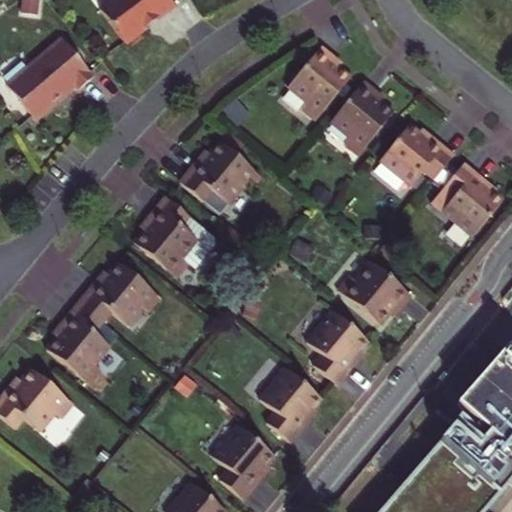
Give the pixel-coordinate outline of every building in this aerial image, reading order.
[(174,5),(169,0),(113,0),(99,12),(125,45),(147,28),(145,26),(155,18),(156,20),(174,5)] [(94,78),(62,40),(7,87),(35,120),(76,87),(79,91),(94,78)] [(321,47),(319,50),(332,60),(329,63),(349,79),(351,77),(340,68),(343,64),(321,47)] [(332,60),(319,50),(286,90),(305,105),(301,111),(314,122),(349,79),(329,63),(332,60)] [(374,93),(362,83),(329,123),(348,138),(343,144),(357,156),(392,114),(371,97),(374,93)] [(433,180),(452,157),(429,138),(427,141),(408,125),(378,161),(410,187),(422,171),(433,180)] [(259,176),(218,142),(200,163),(197,160),(178,183),(218,216),(242,186),(248,191),(259,176)] [(485,183),(462,165),(443,188),(431,204),(441,212),(472,238),(501,201),(482,186),(485,183)] [(215,239),(165,198),(146,221),(150,224),(133,245),(175,280),(187,264),(195,271),(215,246),(215,239)] [(398,308),(408,295),(368,263),(353,282),(347,277),(335,291),(377,326),(394,305),(398,308)] [(159,299),(117,264),(100,285),(96,282),(78,305),(101,324),(109,314),(126,327),(141,308),(147,313),(159,299)] [(101,324),(78,305),(59,328),(63,331),(45,352),(87,386),(99,372),(93,367),(109,348),(92,335),(101,324)] [(311,367),(334,386),(353,363),(350,361),(366,341),(329,312),(304,343),(319,356),(311,367)] [(511,352),(509,350),(459,409),(489,435),(511,455),(511,352)] [(264,424),(287,443),(306,420),(303,418),(319,399),(282,369),(257,400),(272,413),(264,424)] [(9,389),(0,400),(0,420),(14,431),(22,421),(39,434),(54,415),(60,419),(72,405),(29,371),(13,392),(9,389)] [(217,481),(240,500),(259,477),(256,475),(272,456),(235,427),(210,458),(225,471),(217,481)] [(487,511),(511,485),(511,455),(489,435),(476,449),(453,430),(380,511),(487,511)] [(222,511),(188,484),(165,511),(222,511)]
